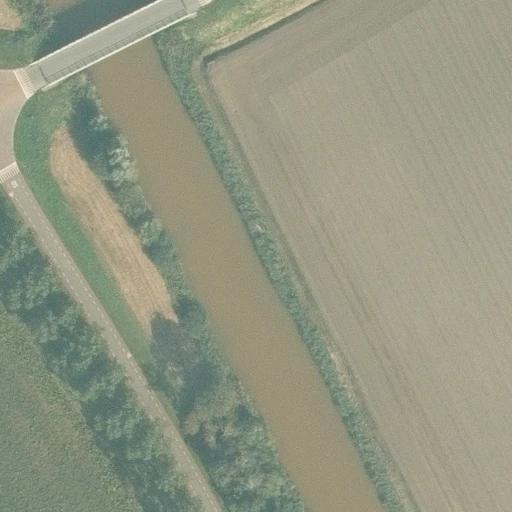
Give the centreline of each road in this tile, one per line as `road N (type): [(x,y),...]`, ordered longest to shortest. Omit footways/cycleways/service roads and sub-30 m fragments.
road 1 (unclassified): [(214,511),(0,160)]
road 2 (unclassified): [(0,109),(194,0)]
